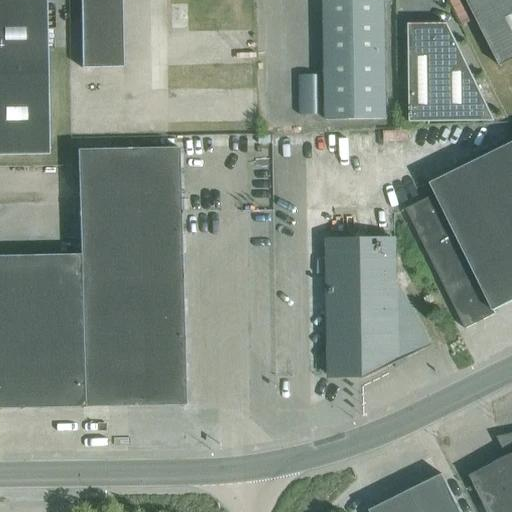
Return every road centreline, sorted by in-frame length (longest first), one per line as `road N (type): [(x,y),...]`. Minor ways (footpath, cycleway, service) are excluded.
road 1 (unclassified): [(253,468),(320,457),(511,371)]
road 2 (unclassified): [(0,476),(253,468)]
